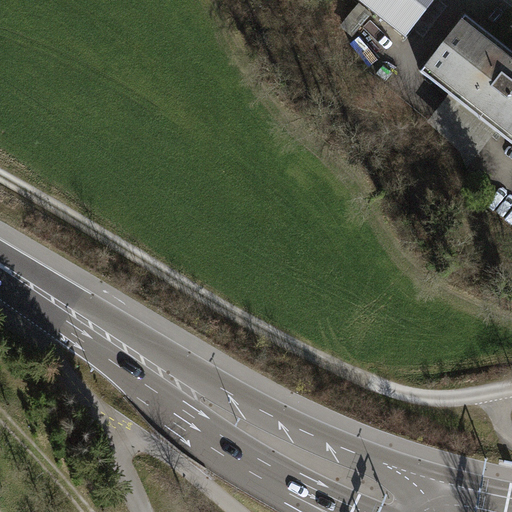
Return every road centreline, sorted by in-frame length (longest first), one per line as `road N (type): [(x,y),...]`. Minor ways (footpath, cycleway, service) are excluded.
road 1 (track): [(495,392),(429,398),(353,374),(252,325),(0,176)]
road 2 (primary): [(441,484),(271,416),(66,292),(0,264)]
road 3 (primary): [(143,382),(286,478),(365,511)]
road 4 (motorway): [(143,382),(218,459),(301,511)]
road 5 (primary): [(0,268),(32,306),(143,382)]
road 6 (track): [(113,421),(238,511)]
